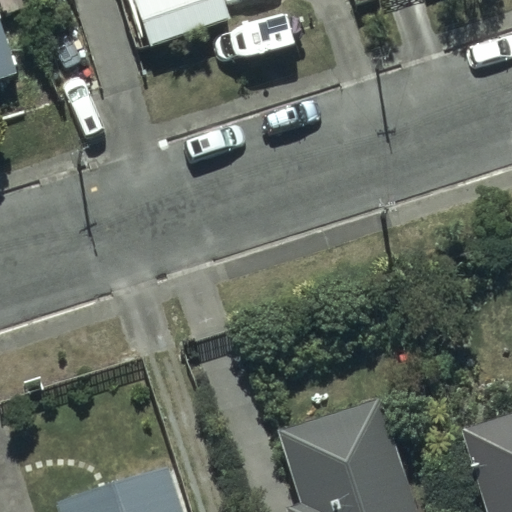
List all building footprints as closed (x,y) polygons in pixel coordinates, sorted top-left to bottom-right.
[(221,0),(135,0),(132,1),(150,54),(231,28),(221,0)] [(0,87),(16,82),(0,32),(0,87)] [(416,511),(381,410),(281,444),(303,511),(416,511)] [(511,511),(511,422),(466,436),(468,441),(488,511),(511,511)] [(175,511),(167,484),(83,511),(175,511)]
